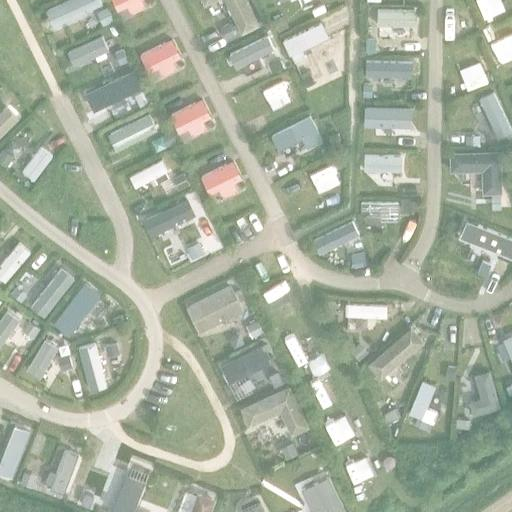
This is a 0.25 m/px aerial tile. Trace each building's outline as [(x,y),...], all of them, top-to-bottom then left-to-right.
[(86,0),(66,0),(48,9),(53,20),(69,12),(72,18),(84,12),(81,6),(88,3),(86,0)] [(212,0),(224,0),(241,33),(258,25),(246,0),(201,0),(204,4),(212,0)] [(377,24),(415,25),(416,9),(377,8),(377,24)] [(321,22),(282,40),(289,55),(291,54),(294,61),(305,56),(301,49),(328,36),(321,22)] [(106,33),(68,51),(73,62),(96,51),(98,57),(109,52),(107,46),(111,44),(106,33)] [(266,33),(234,49),(239,60),(261,49),(263,54),(274,50),(266,33)] [(117,68),(128,63),(127,62),(132,60),(127,49),(123,52),(122,51),(111,56),(117,68)] [(381,75),(413,74),(412,62),(381,63),(381,75)] [(127,73),(87,93),(93,106),(121,93),(124,98),(136,91),(127,73)] [(256,105),(292,88),(285,75),(249,92),(256,105)] [(6,105),(0,110),(0,135),(18,117),(6,105)] [(372,119),(408,119),(408,107),(372,106),(372,119)] [(309,115),(271,135),(278,149),(301,137),(306,146),(321,139),(309,115)] [(136,120),(108,134),(113,144),(122,140),(125,146),(136,140),(133,134),(142,130),(136,120)] [(40,146),(22,170),(34,178),(52,155),(40,146)] [(500,150),(449,151),(450,171),(481,170),(482,193),(501,192),(500,150)] [(363,169),(401,170),(401,154),(363,153),(363,169)] [(330,158),(290,178),(298,192),(313,184),(317,192),(326,188),(322,181),(337,173),(330,158)] [(161,159),(129,176),(135,186),(153,177),(157,183),(168,177),(165,170),(166,170),(161,159)] [(411,195),(411,185),(392,185),(392,195),(411,195)] [(182,201),(150,218),(155,228),(176,217),(179,223),(190,217),(182,201)] [(397,201),(360,201),(360,215),(380,215),(380,219),(397,219),(397,201)] [(496,229),(460,215),(455,228),(491,242),(496,229)] [(351,220),(319,237),(325,247),(343,238),(345,242),(355,237),(353,233),(356,231),(351,220)] [(0,277),(4,281),(30,251),(19,242),(0,263),(0,277)] [(48,309),(70,281),(60,273),(48,289),(43,285),(36,295),(41,299),(39,301),(48,309)] [(230,284),(186,306),(199,331),(243,309),(239,300),(244,297),(240,289),(234,292),(230,284)] [(346,315),(386,317),(386,305),(346,303),(346,315)] [(85,332),(117,321),(113,308),(92,315),(90,308),(78,312),(85,332)] [(6,313),(0,320),(0,341),(7,332),(12,335),(19,325),(15,322),(16,321),(6,313)] [(380,378),(423,341),(410,326),(367,363),(380,378)] [(36,377),(54,346),(44,340),(25,371),(36,377)] [(229,377),(267,360),(260,346),(222,363),(229,377)] [(79,353),(89,386),(102,382),(93,349),(79,353)] [(498,407),(488,371),(474,374),(481,398),(469,402),(473,414),(498,407)] [(422,380),(409,412),(418,416),(414,424),(426,429),(429,421),(432,422),(437,411),(426,407),(434,385),(422,380)] [(289,385),(240,408),(248,425),(280,410),(291,434),(308,426),(289,385)] [(0,467),(11,472),(25,435),(14,431),(11,437),(6,435),(2,444),(8,447),(0,467)] [(63,493),(78,453),(65,448),(56,472),(50,470),(46,482),(51,484),(49,488),(63,493)] [(127,511),(144,470),(130,465),(119,492),(113,490),(109,502),(115,504),(111,511),(127,511)] [(345,511),(328,476),(301,489),(312,511),(345,511)] [(210,511),(215,498),(197,492),(189,511),(210,511)]
